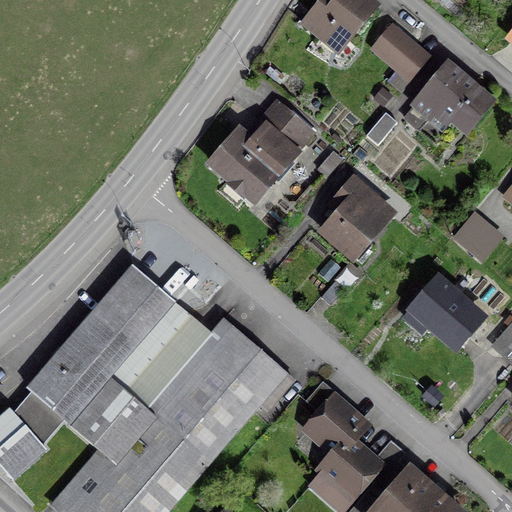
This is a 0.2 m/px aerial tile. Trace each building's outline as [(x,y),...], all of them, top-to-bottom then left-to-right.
[(373,11),(360,0),(333,0),(330,4),(325,0),(320,0),(297,28),(334,59),(373,11)] [(426,60),(391,30),(369,55),(404,85),(426,60)] [(486,102),(442,68),(407,113),(431,131),(436,124),(457,140),(486,102)] [(310,137),(273,106),(242,143),(232,134),(201,170),(246,209),(269,181),(270,183),(310,137)] [(388,116),(370,136),(379,144),(397,124),(388,116)] [(346,265),(388,215),(347,181),(328,204),(336,210),(313,238),(346,265)] [(511,187),(499,204),(511,213),(511,187)] [(498,241),(471,217),(447,243),(475,267),(498,241)] [(205,342),(128,275),(24,394),(30,399),(62,426),(98,458),(50,511),(166,511),(283,379),(220,324),(205,342)] [(462,275),(445,294),(456,303),(472,283),(462,275)] [(445,294),(434,283),(398,323),(413,336),(417,331),(445,356),(477,322),(456,303),(445,294)] [(511,325),(487,351),(509,371),(511,367),(511,325)] [(62,426),(30,399),(10,421),(0,428),(0,469),(11,485),(44,458),(39,452),(62,426)] [(297,437),(329,464),(349,447),(363,430),(328,400),(297,437)] [(371,465),(349,447),(329,464),(305,492),(328,511),(342,511),(365,485),(373,492),(400,461),(385,448),(371,465)] [(445,511),(402,474),(368,511),(445,511)]
